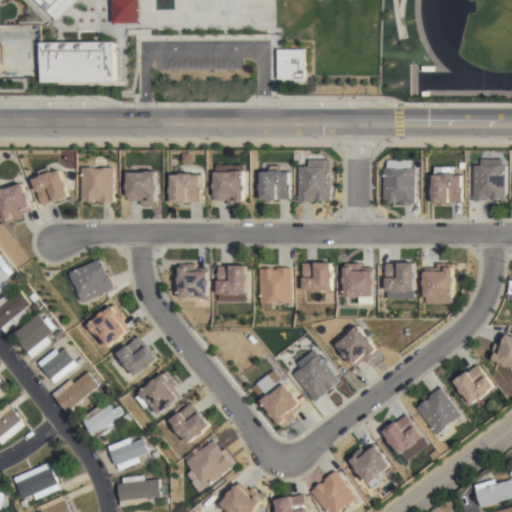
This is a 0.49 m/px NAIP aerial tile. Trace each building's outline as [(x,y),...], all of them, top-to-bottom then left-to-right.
[(75,0),(56,20),(36,0),(75,0)] [(138,0),(138,22),(113,22),(112,0),(138,0)] [(274,1),(196,0),(171,0),(172,10),(153,10),(153,1),(144,1),(144,27),(273,29),(274,1)] [(41,42),(116,41),(116,81),(42,81),(41,42)] [(306,48),(306,78),(278,78),(278,48),(306,48)] [(299,165),(309,165),(309,158),(330,158),(331,166),(331,199),(314,199),(314,200),(299,200),(299,165)] [(384,167),(387,167),(387,159),(413,159),(413,167),(416,167),(416,202),(402,202),(402,201),(397,201),(384,201),(384,167)] [(245,200),(245,203),(229,203),(229,199),(217,199),(216,188),(215,188),(215,182),(216,182),(216,171),(217,171),(217,164),(245,163),(245,184),(246,184),(246,190),(245,190),(245,200)] [(474,164),(484,164),(484,165),(494,165),(494,164),(507,164),(506,198),(489,198),(489,199),(474,199),(474,164)] [(435,165),(455,166),(454,173),(455,173),(464,174),(463,187),(464,187),(463,203),(434,202),(434,193),(433,193),(433,187),(434,187),(435,165)] [(96,166),(96,167),(105,167),(105,166),(115,166),(115,202),(101,202),(101,200),(96,200),(96,201),(83,201),(82,166),(96,166)] [(42,176),(40,171),(51,167),(52,172),(61,169),(65,181),(67,180),(69,186),(68,186),(71,195),(43,205),(34,178),(42,176)] [(148,171),(148,170),(158,170),(159,184),(160,184),(160,190),(158,190),(158,204),(149,204),(142,204),(142,200),(129,200),(129,188),(128,188),(128,182),(129,182),(129,171),(148,171)] [(262,198),(262,189),(261,189),(261,183),(262,183),(262,171),(291,171),(291,184),(291,198),(262,198)] [(173,192),(171,192),(171,187),(173,187),(173,174),(181,174),(181,173),(194,172),(194,174),(202,174),(202,202),(184,202),(184,203),(177,203),(177,202),(173,202),(173,192)] [(0,189),(7,188),(23,183),(26,192),(28,191),(30,198),(29,198),(32,209),(21,213),(22,217),(6,222),(2,211),(1,211),(0,207),(0,189)] [(16,271),(1,283),(5,289),(0,292),(0,255),(2,254),(16,271)] [(101,258),(103,263),(104,263),(107,269),(105,270),(107,275),(109,274),(115,287),(83,301),(79,291),(76,283),(75,283),(70,271),(101,258)] [(210,296),(194,295),(194,297),(180,297),(180,282),(179,282),(179,276),(181,276),(181,263),(189,263),(189,262),(197,262),(197,267),(210,267),(210,279),(211,279),(211,285),(210,285),(210,296)] [(333,290),(324,290),(324,291),(312,291),(312,290),(304,290),(304,263),(316,263),(316,262),(333,262),(333,271),(334,271),(334,277),(333,277),(333,290)] [(375,295),(374,295),(374,303),(359,303),(358,296),(346,296),(345,282),(344,282),(344,276),(346,276),(346,263),(354,263),(354,262),(362,262),(362,267),(374,266),(374,278),(375,278),(376,284),(374,284),(375,295)] [(387,262),(400,262),(416,262),(416,271),(417,271),(417,277),(416,277),(415,298),(387,298),(387,262)] [(426,302),(426,295),(425,295),(425,284),(424,284),(424,279),(426,279),(426,267),(438,267),(438,262),(446,262),(446,263),(455,263),(454,276),(456,276),(456,282),(454,282),(454,296),(452,296),(452,302),(426,302)] [(248,264),(248,274),(249,274),(250,280),(248,280),(248,292),(239,293),(239,294),(227,294),(227,292),(220,293),(219,265),(248,264)] [(293,302),(282,302),(282,301),(273,301),(273,302),(260,302),(260,268),(278,268),(278,267),(293,267),(293,302)] [(15,274),(19,279),(15,283),(11,278),(15,274)] [(8,280),(11,284),(6,288),(3,284),(8,280)] [(14,296),(17,294),(17,293),(20,291),(22,290),(33,304),(27,308),(30,314),(7,332),(0,322),(0,300),(11,292),(14,296)] [(39,301),(43,307),(37,311),(33,305),(39,301)] [(97,332),(96,332),(90,324),(100,316),(100,315),(105,311),(116,303),(121,310),(122,310),(126,316),(123,318),(131,328),(121,336),(122,337),(118,340),(117,339),(108,346),(97,332)] [(41,313),(46,319),(51,316),(59,327),(55,330),(56,331),(50,336),(54,340),(33,357),(20,339),(22,338),(17,332),(41,313)] [(369,336),(370,335),(374,340),(372,341),(381,351),(374,356),(374,357),(368,361),(366,358),(356,366),(354,363),(353,363),(348,357),(348,358),(344,353),(345,352),(338,344),(353,332),(352,331),(360,325),(369,336)] [(62,329),(66,333),(60,337),(56,333),(62,329)] [(511,366),(508,365),(508,366),(502,363),(502,362),(490,357),(493,349),(496,342),(500,343),(504,332),(511,334),(511,366)] [(159,357),(152,363),(152,364),(148,368),(146,367),(137,375),(131,368),(122,359),(124,358),(120,353),(140,335),(159,357)] [(58,348),(61,352),(68,347),(81,364),(57,383),(40,362),(58,348)] [(340,380),(326,391),(327,392),(316,401),(294,373),(302,367),(298,362),(315,348),(319,354),(320,353),(340,380)] [(495,385),(489,390),(489,391),(479,398),(479,397),(472,403),(464,393),(463,394),(460,389),(461,388),(455,380),(462,375),(463,376),(478,364),(495,385)] [(275,369),(282,379),(260,396),(252,387),(275,369)] [(76,382),(76,383),(91,371),(102,385),(89,395),(92,400),(72,416),(54,393),(73,379),(76,382)] [(152,382),(157,378),(157,379),(168,371),(173,377),(178,383),(175,386),(183,396),(173,403),(174,404),(169,408),(169,407),(161,414),(151,402),(150,403),(141,391),(152,382)] [(0,379),(9,391),(0,398),(0,379)] [(286,383),(293,391),(294,390),(297,395),(296,396),(303,405),(294,413),(297,416),(290,421),(283,426),(275,416),(274,417),(270,412),(271,411),(262,400),(271,393),(271,394),(286,383)] [(463,414),(455,421),(454,419),(446,425),(447,426),(437,434),(417,407),(421,403),(426,399),(427,399),(431,396),(430,395),(441,386),(463,414)] [(205,418),(206,417),(211,424),(204,431),(205,432),(200,435),(199,434),(190,442),(184,434),(183,435),(176,426),(177,425),(172,419),(193,402),(205,418)] [(107,408),(113,404),(122,418),(117,422),(119,424),(117,425),(119,427),(98,442),(92,433),(93,432),(83,418),(104,403),(107,408)] [(12,409),(14,408),(27,424),(2,444),(0,441),(0,410),(9,404),(12,409)] [(130,412),(134,418),(128,422),(124,417),(130,412)] [(424,435),(418,440),(419,441),(409,449),(408,448),(401,453),(393,443),(392,444),(389,439),(390,438),(385,432),(407,414),(424,435)] [(133,443),(147,438),(152,452),(151,453),(151,454),(149,454),(141,457),(143,462),(121,470),(119,464),(117,465),(110,446),(131,438),(133,443)] [(215,439),(224,450),(222,452),(225,456),(226,455),(231,461),(230,461),(234,465),(207,486),(199,476),(200,476),(194,468),(193,469),(187,461),(215,439)] [(361,472),(360,473),(356,468),(358,467),(350,457),(357,451),(356,451),(362,446),(365,450),(375,443),(382,452),(383,451),(387,456),(385,457),(392,465),(385,470),(387,472),(381,477),(384,480),(374,489),(361,472)] [(50,462),(62,490),(37,500),(35,495),(24,499),(15,478),(50,462)] [(359,498),(351,504),(350,503),(342,509),(343,509),(339,511),(329,511),(313,491),(327,480),(326,479),(338,470),(359,498)] [(165,503),(164,503),(123,507),(120,484),(125,483),(125,477),(147,475),(148,480),(162,479),(163,485),(167,484),(168,493),(164,493),(164,496),(165,503)] [(477,485),(499,479),(500,484),(511,480),(511,498),(483,507),(477,485)] [(224,511),(228,508),(222,503),(229,495),(228,494),(232,489),(233,491),(240,482),(250,490),(253,486),(259,491),(259,492),(260,493),(263,490),(268,494),(257,508),(253,511),(224,511)] [(278,511),(277,509),(279,508),(277,499),(306,493),(310,511),(278,511)] [(65,501),(67,500),(71,511),(39,511),(42,511),(41,509),(37,510),(35,507),(40,505),(40,506),(63,496),(65,501)]
